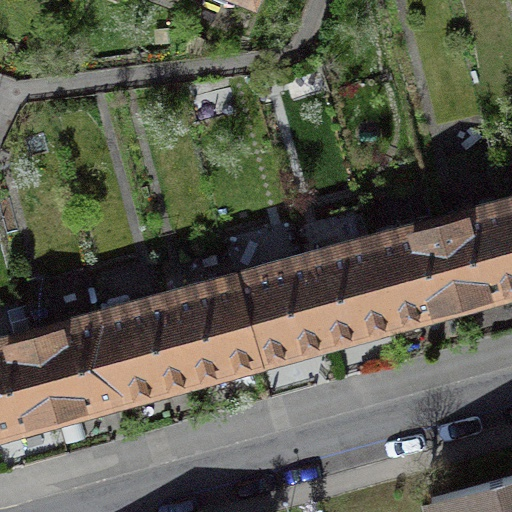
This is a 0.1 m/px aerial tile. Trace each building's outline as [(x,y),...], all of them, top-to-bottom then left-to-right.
[(511,225),(505,202),(438,220),(461,304),(474,300),(511,289),(511,225)] [(438,220),(370,239),(394,323),(446,308),(461,304),(438,220)] [(370,239),(302,258),(325,341),(340,338),(394,323),(370,239)] [(302,258),(235,276),(259,360),(311,345),(325,341),(302,258)] [(235,276),(168,295),(191,379),(204,375),(259,360),(235,276)] [(168,295),(100,314),(124,397),(176,383),(191,379),(168,295)] [(100,314),(33,333),(56,416),(109,401),(124,397),(100,314)] [(33,333),(0,341),(0,431),(56,416),(33,333)] [(511,511),(511,476),(431,499),(434,511),(511,511)]
